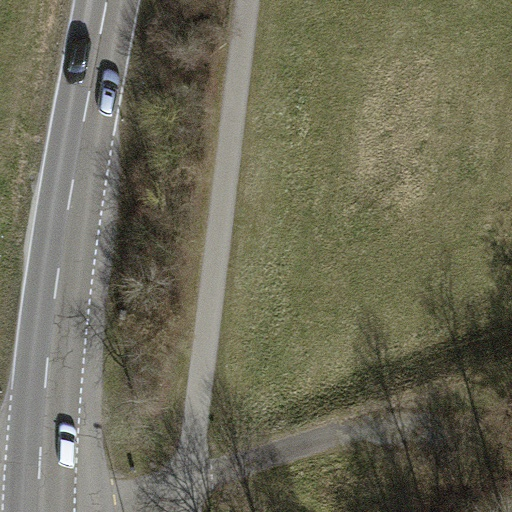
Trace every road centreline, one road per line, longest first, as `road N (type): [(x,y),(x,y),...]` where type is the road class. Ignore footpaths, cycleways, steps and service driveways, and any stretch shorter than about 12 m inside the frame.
road 1 (secondary): [(112,0),(52,325),(40,511)]
road 2 (track): [(339,435),(112,511)]
